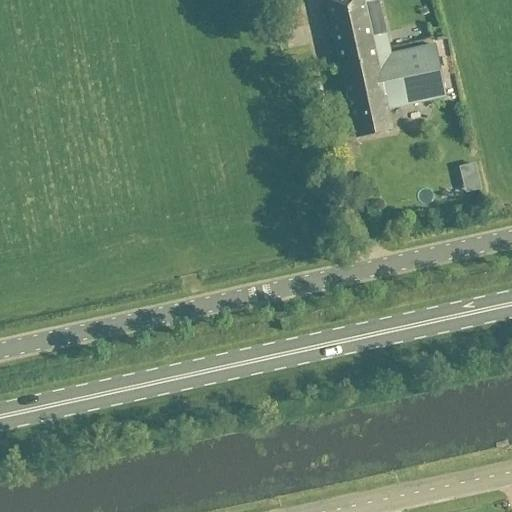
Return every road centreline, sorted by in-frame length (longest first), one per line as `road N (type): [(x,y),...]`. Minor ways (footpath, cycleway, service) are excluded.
road 1 (unclassified): [(0,353),(511,238)]
road 2 (primary): [(0,420),(511,309)]
road 3 (unclassified): [(335,511),(511,472)]
